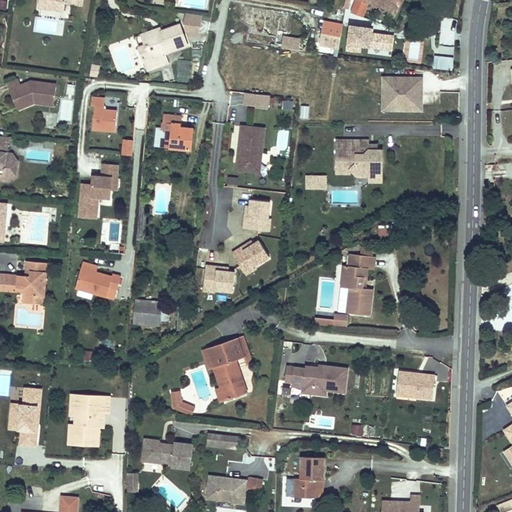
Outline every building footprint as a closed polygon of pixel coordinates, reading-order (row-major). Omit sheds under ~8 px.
[(64,11),(65,3),(76,5),(76,0),(39,0),(39,7),(64,11)] [(367,0),(353,0),(351,9),(362,13),(367,0)] [(369,0),(395,10),(398,0),(369,0)] [(243,19),(252,25),(248,40),(277,45),(280,26),(287,27),(289,14),(245,6),(243,19)] [(200,27),(202,15),(186,13),(184,24),(200,27)] [(56,23),(38,21),(37,29),(55,32),(56,23)] [(339,48),(344,25),(326,21),(321,45),(339,48)] [(188,46),(180,24),(161,31),(162,33),(143,39),(145,45),(149,57),(144,59),(148,71),(168,63),(165,54),(188,46)] [(198,36),(200,27),(184,24),(188,35),(198,36)] [(143,39),(162,33),(161,31),(160,27),(141,33),(143,39)] [(350,27),(347,51),(360,53),(360,47),(391,51),(393,37),(373,34),(373,30),(350,27)] [(298,51),(300,40),(288,38),(284,40),(283,48),(298,51)] [(149,57),(145,45),(139,48),(143,59),(144,59),(149,57)] [(454,58),(436,57),(435,69),(453,71),(454,58)] [(189,82),(190,61),(178,60),(177,81),(189,82)] [(97,76),(99,66),(92,65),(90,75),(97,76)] [(23,105),(15,88),(21,85),(19,78),(7,83),(18,111),(36,103),(37,103),(38,100),(35,100),(23,105)] [(417,93),(417,86),(412,86),(412,78),(383,78),(383,93),(384,93),(392,99),(392,111),(422,111),(423,93),(417,93)] [(423,93),(423,78),(412,78),(412,86),(417,86),(417,93),(423,93)] [(54,106),(57,84),(32,81),(15,88),(23,105),(35,100),(38,100),(37,103),(54,106)] [(74,95),(75,85),(68,84),(67,94),(74,95)] [(268,107),(269,100),(269,95),(246,92),(245,105),(268,107)] [(392,111),(392,99),(384,93),(383,93),(383,110),(392,111)] [(116,132),(117,110),(104,109),(105,98),(92,97),(92,105),(95,105),(93,130),(116,132)] [(292,109),(293,101),(284,101),(283,108),(292,109)] [(182,116),(164,114),(163,128),(157,127),(155,146),(192,150),(194,129),(181,127),(182,116)] [(260,165),(264,129),(242,126),(241,135),(243,135),(241,151),(239,151),(237,170),(255,172),(256,164),(260,165)] [(18,161),(13,154),(7,152),(9,137),(0,135),(0,173),(2,174),(8,182),(16,177),(18,161)] [(133,155),(135,141),(125,140),(124,154),(133,155)] [(382,174),(383,150),(378,150),(369,150),(369,144),(369,141),(337,141),(336,169),(351,169),(356,175),(358,176),(368,176),(372,176),(372,174),(382,174)] [(110,198),(112,177),(118,178),(118,177),(117,177),(118,164),(103,163),(102,176),(95,175),(95,181),(92,181),(92,183),(91,196),(99,197),(110,198)] [(382,183),(382,174),(372,174),(372,176),(368,176),(368,183),(382,183)] [(238,185),(239,178),(229,177),(228,184),(238,185)] [(91,196),(92,183),(82,182),(80,215),(97,216),(99,197),(91,196)] [(270,201),(251,199),(249,212),(246,212),(244,228),(260,230),(261,219),(268,220),(270,201)] [(144,240),(148,203),(141,203),(137,240),(144,240)] [(268,220),(261,219),(260,230),(269,231),(270,220),(268,220)] [(389,241),(388,234),(393,231),(392,227),(379,228),(380,242),(389,241)] [(270,257),(260,240),(253,244),(248,248),(247,245),(233,253),(242,267),(251,261),(254,267),(270,257)] [(373,256),(374,247),(361,246),(360,255),(373,256)] [(356,267),(357,255),(349,254),(348,266),(356,267)] [(362,288),(363,278),(366,278),(367,269),(373,269),(374,256),(360,255),(357,255),(356,267),(348,266),(345,266),(343,287),(351,288),(348,313),(369,315),(372,289),(367,289),(362,288)] [(44,297),(47,263),(27,261),(26,271),(31,272),(30,277),(26,276),(0,274),(0,276),(0,289),(17,292),(18,287),(25,288),(24,292),(24,301),(35,303),(36,296),(44,297)] [(97,272),(99,265),(84,261),(82,268),(97,272)] [(254,267),(251,261),(242,267),(247,275),(256,269),(254,267)] [(233,292),(235,272),(228,271),(222,271),(223,267),(206,266),(205,282),(215,283),(214,290),(233,292)] [(117,291),(121,276),(113,274),(112,277),(82,268),(76,287),(106,296),(109,289),(117,291)] [(214,292),(215,283),(205,282),(204,291),(214,292)] [(115,299),(117,291),(109,289),(106,296),(115,299)] [(159,325),(161,302),(137,300),(134,323),(159,325)] [(348,323),(348,316),(335,314),(334,319),(335,319),(341,320),(341,325),(343,325),(343,322),(348,323)] [(334,326),(334,324),(335,319),(334,319),(315,317),(315,324),(334,326)] [(254,362),(244,335),(238,337),(245,357),(244,357),(247,365),(254,362)] [(241,375),(236,359),(244,357),(245,357),(238,337),(207,348),(225,400),(248,393),(245,385),(242,386),(239,376),(241,375)] [(214,368),(207,348),(201,350),(208,370),(214,368)] [(291,379),(294,364),(286,363),(284,378),(291,379)] [(343,392),(347,369),(326,365),(325,370),(319,369),(319,366),(305,364),(304,366),(294,364),(291,379),(290,383),(309,386),(313,392),(323,394),(324,389),(343,392)] [(398,396),(432,399),(434,375),(400,372),(398,396)] [(225,400),(221,387),(215,389),(219,402),(225,400)] [(21,443),(36,444),(41,390),(26,388),(24,404),(13,403),(10,428),(22,429),(21,443)] [(195,408),(182,402),(180,391),(172,392),(174,408),(192,415),(195,408)] [(81,415),(82,395),(70,394),(69,414),(76,415),(81,415)] [(98,446),(100,420),(92,419),(93,412),(106,413),(109,413),(110,397),(82,395),(81,415),(76,415),(75,425),(70,425),(69,444),(98,446)] [(105,429),(106,413),(93,412),(92,419),(100,420),(100,428),(105,429)] [(353,424),(351,434),(362,437),(365,426),(353,424)] [(216,447),(218,436),(209,434),(208,446),(216,447)] [(237,450),(238,438),(218,436),(216,447),(237,450)] [(191,469),(193,445),(174,442),(174,445),(166,444),(166,447),(161,446),(161,443),(158,441),(145,440),(142,461),(172,464),(171,467),(191,469)] [(323,480),(331,480),(332,457),(310,456),(308,474),(307,479),(303,478),(302,496),(323,497),(323,480)] [(137,486),(137,473),(127,473),(127,486),(137,486)] [(307,479),(308,474),(299,473),(297,495),(302,496),(303,478),(307,479)] [(245,498),(247,480),(233,478),(231,481),(227,480),(227,478),(210,476),(207,498),(237,502),(238,497),(245,498)] [(261,497),(264,479),(250,477),(247,495),(261,497)] [(323,497),(330,497),(331,480),(323,480),(323,497)] [(42,497),(43,488),(26,487),(25,496),(42,497)] [(77,506),(78,497),(62,495),(61,504),(77,506)] [(511,511),(511,500),(497,506),(499,511),(511,511)] [(430,511),(431,506),(419,505),(419,508),(411,508),(411,505),(404,505),(404,502),(382,501),(381,511),(430,511)]
